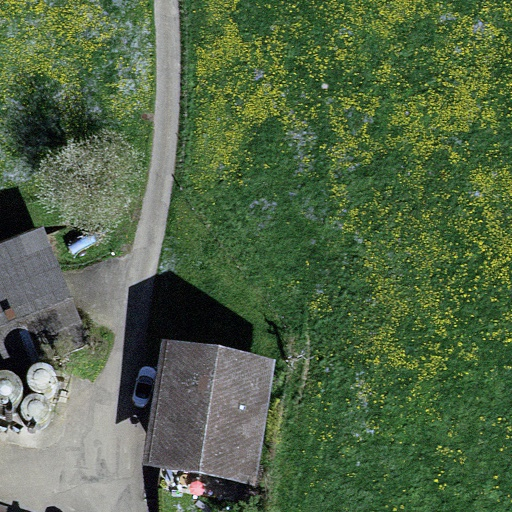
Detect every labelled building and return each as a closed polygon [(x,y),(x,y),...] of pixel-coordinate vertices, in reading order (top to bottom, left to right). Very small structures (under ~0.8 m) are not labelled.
[(0,400),(92,369),(53,255),(0,272),(0,400)] [(287,373),(175,356),(156,482),(267,500),(287,373)] [(48,412),(52,413),(56,412),(60,410),(63,407),(65,403),(66,398),(65,394),(62,390),(59,387),(55,386),(50,386),(46,387),(43,390),(40,393),(39,398),(39,402),(41,406),(44,410),(48,412)] [(22,432),(26,427),(28,422),(28,416),(26,411),(23,406),(18,403),(13,401),(7,401),(1,403),(0,404),(0,432),(0,433),(6,435),(11,436),(17,435),(22,432)] [(38,441),(42,442),(47,441),(51,439),(54,436),(56,432),(56,427),(55,423),(53,419),(49,416),(45,415),(41,415),(36,416),(33,419),(30,422),(29,427),(29,431),(31,435),(34,438),(38,441)]
